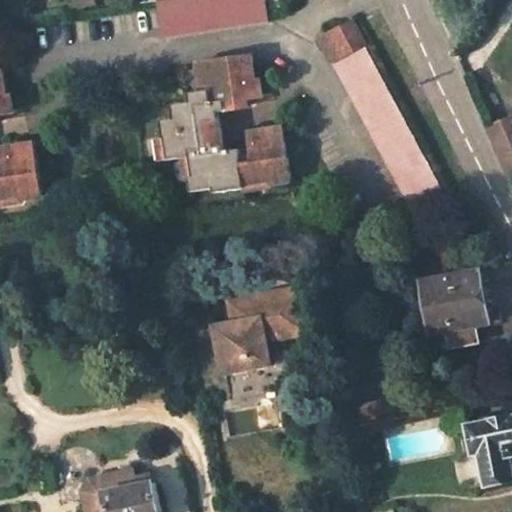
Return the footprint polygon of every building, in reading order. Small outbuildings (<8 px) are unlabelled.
[(159,0),(166,37),(270,21),(266,0),(159,0)] [(354,23),(320,40),(412,211),(450,204),(354,23)] [(254,58),(203,66),(206,82),(209,82),(212,93),(193,96),(194,105),(175,108),(177,122),(163,124),(166,142),(168,141),(172,162),(193,159),(197,177),(193,178),(196,193),(219,189),(220,194),(248,189),(247,185),(277,180),(277,184),(293,181),(285,128),(253,134),(257,156),(257,162),(244,164),(243,157),(242,151),(229,153),(223,114),(249,109),(249,102),(266,99),(263,82),(258,83),(254,58)] [(3,66),(0,66),(0,200),(27,196),(28,199),(44,197),(37,145),(4,150),(7,172),(8,178),(0,179),(0,111),(14,110),(12,92),(7,93),(3,66)] [(511,128),(511,116),(488,128),(492,137),(511,128)] [(511,128),(492,137),(510,178),(511,176),(511,128)] [(257,156),(243,157),(244,164),(257,162),(257,156)] [(489,323),(479,272),(423,282),(433,334),(435,334),(438,350),(453,347),(453,349),(481,343),(477,326),(489,323)] [(310,332),(301,288),(232,301),(236,324),(217,328),(227,373),(272,364),(268,340),(310,332)] [(511,418),(471,426),(476,453),(483,452),(489,484),(511,479),(511,418)] [(173,511),(162,462),(82,480),(88,511),(173,511)]
